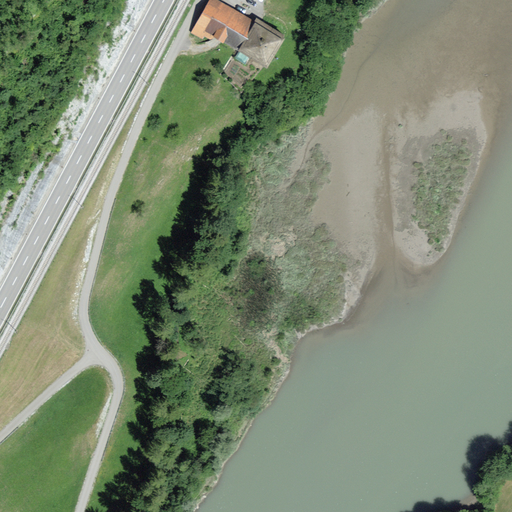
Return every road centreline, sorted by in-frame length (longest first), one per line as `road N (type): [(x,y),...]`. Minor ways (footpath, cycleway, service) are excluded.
road 1 (track): [(80,511),(115,385),(81,317),(89,258),(109,191),(183,37)]
road 2 (secondary): [(0,308),(163,0)]
